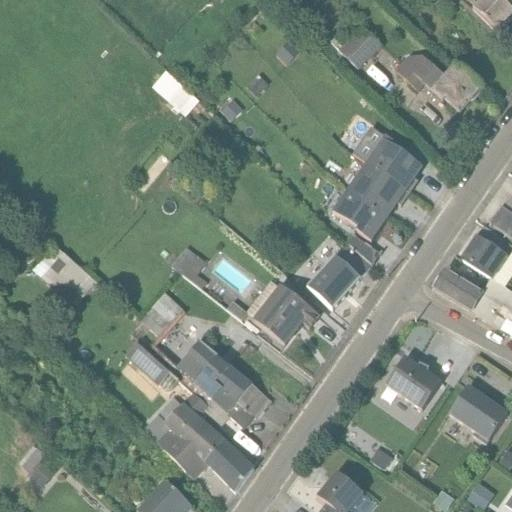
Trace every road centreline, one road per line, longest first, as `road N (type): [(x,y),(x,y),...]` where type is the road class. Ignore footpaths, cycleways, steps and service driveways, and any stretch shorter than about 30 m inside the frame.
road 1 (tertiary): [(408,291),(252,511)]
road 2 (tertiary): [(511,140),(408,291)]
road 3 (residential): [(408,291),(511,351)]
